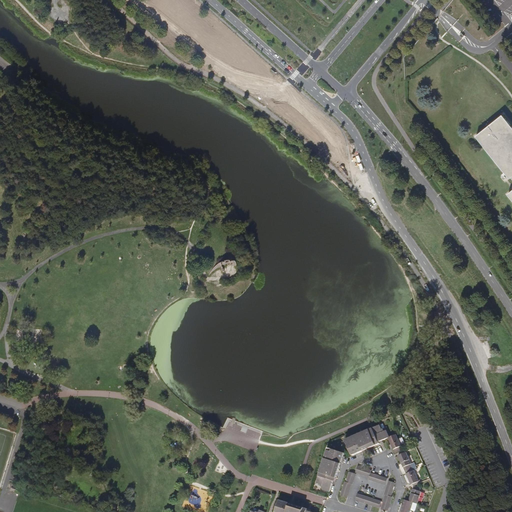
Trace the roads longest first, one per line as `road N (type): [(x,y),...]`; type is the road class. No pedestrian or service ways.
road 1 (unclassified): [(108,0),(180,63),(281,121),(374,213),(446,326),(511,492)]
road 2 (secondary): [(331,107),(358,138),(392,215),(461,331),(511,459)]
road 3 (secondary): [(511,310),(445,209),(344,92)]
road 4 (residential): [(394,511),(399,478),(381,461),(344,467),(330,504)]
road 5 (secondary): [(210,0),(306,85)]
road 6 (unclassified): [(344,92),(424,0)]
